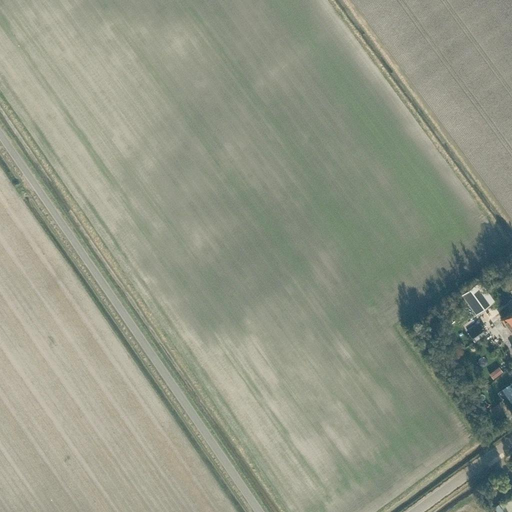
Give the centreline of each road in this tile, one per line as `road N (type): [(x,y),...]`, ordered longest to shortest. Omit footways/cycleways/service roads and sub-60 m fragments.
road 1 (unclassified): [(258,511),(0,133)]
road 2 (unclassified): [(412,511),(511,439)]
